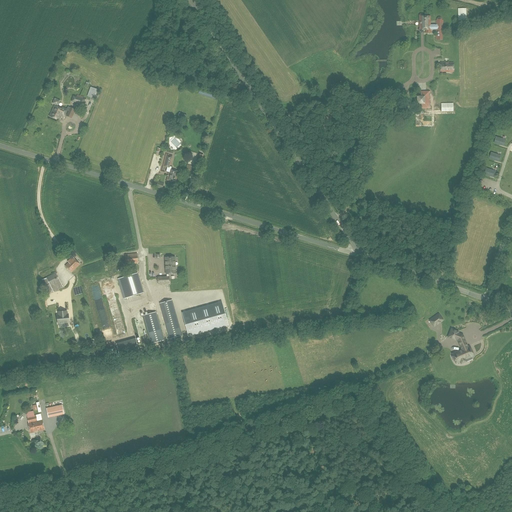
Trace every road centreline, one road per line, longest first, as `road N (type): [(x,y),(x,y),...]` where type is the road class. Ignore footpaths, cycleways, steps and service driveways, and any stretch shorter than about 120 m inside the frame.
road 1 (unclassified): [(362,257),(0,146)]
road 2 (track): [(138,463),(357,390),(420,479)]
road 3 (unclassified): [(362,257),(190,0)]
road 4 (track): [(0,496),(138,463)]
road 5 (unclassified): [(485,300),(362,257)]
